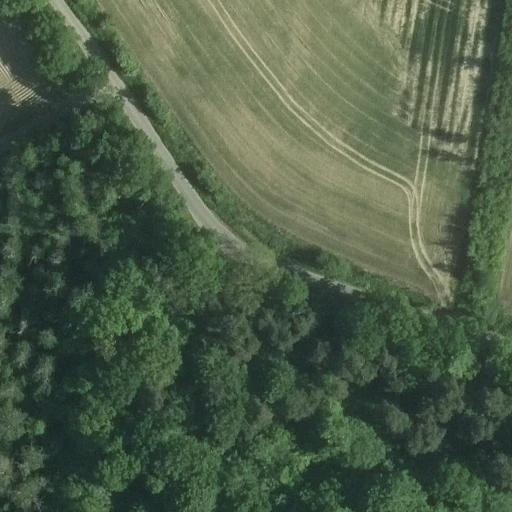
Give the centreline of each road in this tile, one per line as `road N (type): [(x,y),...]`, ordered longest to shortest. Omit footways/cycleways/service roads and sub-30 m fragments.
road 1 (unclassified): [(65,0),(239,245),(511,338)]
road 2 (track): [(127,88),(0,153)]
